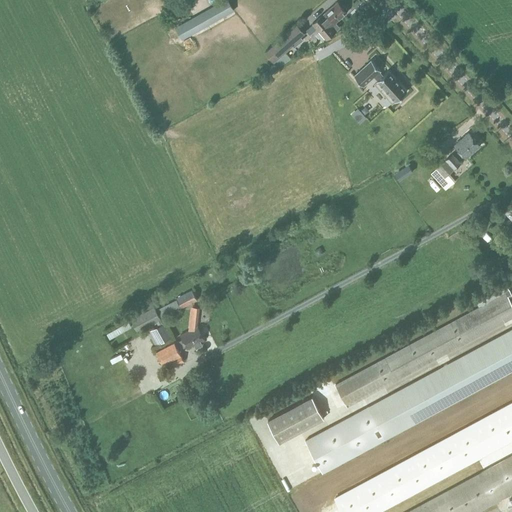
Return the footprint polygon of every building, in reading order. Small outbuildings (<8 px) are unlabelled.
[(234,11),(228,0),(223,0),(175,27),(182,40),(234,11)] [(338,1),(312,23),(327,40),(340,28),(335,22),(347,12),(346,11),(348,10),(343,4),(342,6),(338,1)] [(306,33),(298,24),(266,52),(275,63),(294,46),(293,44),(306,33)] [(380,71),(381,70),(372,60),(354,75),(364,86),(374,76),(378,80),(377,80),(378,81),(375,83),(381,91),(382,89),(387,95),(386,96),(392,103),(395,100),(396,101),(407,91),(388,70),(383,75),(380,71)] [(469,132),(455,144),(466,157),(480,145),(469,132)] [(445,160),(436,168),(445,178),(461,163),(452,153),(445,160)] [(400,181),(407,176),(402,168),(394,174),(400,181)] [(197,293),(182,300),(191,319),(190,320),(193,325),(192,326),(197,336),(211,329),(206,319),(205,319),(203,315),(207,313),(197,293)] [(140,306),(114,319),(126,343),(135,338),(133,333),(149,325),(140,306)] [(481,321),(483,331),(492,329),(489,319),(481,321)] [(511,337),(296,433),(312,468),(511,378),(511,337)] [(172,361),(158,368),(162,378),(177,371),(172,361)] [(322,387),(330,385),(327,377),(320,380),(322,387)] [(311,396),(267,420),(279,442),(323,418),(311,396)] [(511,402),(335,498),(342,511),(378,511),(511,440),(511,402)] [(511,455),(406,511),(476,511),(511,493),(511,455)]
